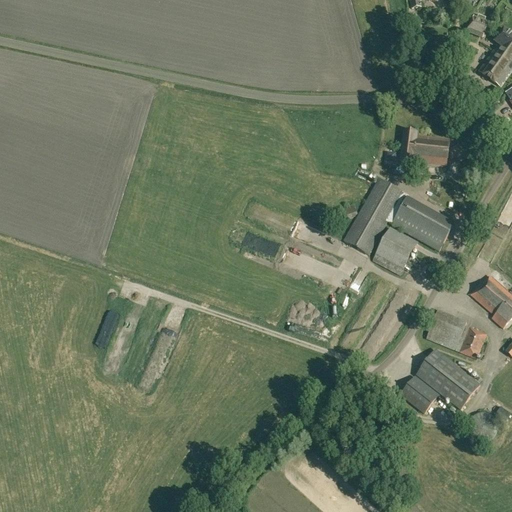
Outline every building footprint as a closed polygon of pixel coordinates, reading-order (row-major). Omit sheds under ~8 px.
[(410,0),(412,10),(421,8),(421,6),(421,5),(420,5),(420,2),(427,0),(410,0)] [(483,39),(489,24),(473,18),(467,32),(483,39)] [(505,86),(511,75),(511,32),(511,31),(511,30),(506,27),(497,40),(502,44),(484,71),(505,86)] [(433,72),(427,91),(437,95),(443,75),(433,72)] [(446,166),(449,141),(416,137),(416,135),(404,133),(401,163),(413,165),(413,163),(446,166)] [(409,197),(379,180),(344,242),(369,257),(388,224),(391,225),(409,197)] [(439,201),(466,200),(465,183),(438,184),(439,201)] [(408,199),(391,226),(439,253),(455,226),(408,199)] [(340,225),(355,217),(350,206),(335,213),(340,225)] [(501,220),(511,224),(511,214),(505,211),(501,220)] [(401,277),(419,245),(390,229),(372,262),(401,277)] [(417,267),(422,273),(433,263),(428,258),(417,267)] [(342,272),(357,278),(361,268),(346,262),(342,272)] [(504,330),(511,321),(511,297),(489,277),(482,284),(484,285),(479,291),(478,289),(471,297),(495,318),(492,321),(504,330)] [(462,336),(466,317),(438,311),(434,330),(462,336)] [(487,336),(470,329),(459,354),(477,361),(487,336)] [(380,357),(385,340),(377,338),(372,354),(380,357)] [(461,411),(480,386),(436,352),(417,377),(461,411)] [(511,401),(511,364),(490,390),(503,402),(507,397),(511,401)] [(424,415),(439,397),(416,378),(401,397),(424,415)]
